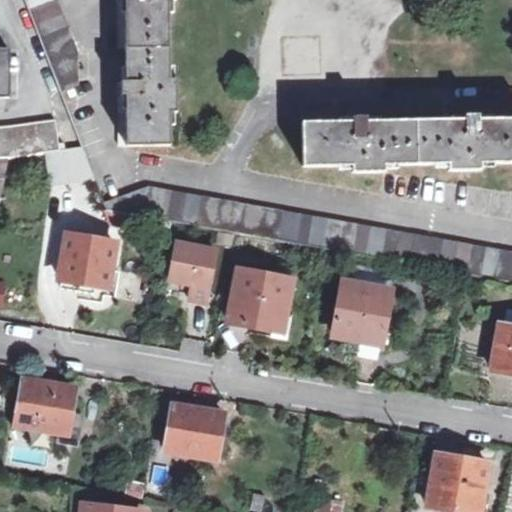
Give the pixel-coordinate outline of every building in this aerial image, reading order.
[(24,0),(61,95),(79,88),(79,51),(58,0),(24,0)] [(126,0),(128,147),(172,147),(172,112),(178,113),(177,81),(171,81),(170,1),(176,2),(176,0),(126,0)] [(0,98),(8,98),(9,50),(0,49),(0,98)] [(0,158),(7,158),(49,152),(66,150),(64,142),(59,142),(54,118),(0,125),(0,158)] [(303,167),(352,167),(352,173),(384,172),(384,166),(449,164),(449,171),(480,170),(480,164),(511,163),(511,118),(302,123),(303,167)] [(66,150),(49,152),(53,183),(93,178),(82,148),(66,150)] [(104,207),(106,211),(134,216),(511,282),(511,251),(157,189),(155,196),(133,192),(104,207)] [(134,216),(106,211),(110,222),(132,226),(134,216)] [(59,280),(81,283),(80,290),(107,296),(108,287),(116,289),(120,263),(112,261),(116,236),(69,227),(59,280)] [(216,251),(176,244),(169,281),(192,285),(189,300),(206,303),(216,251)] [(228,320),(251,325),(250,331),(288,337),(291,320),(284,318),(291,280),(237,271),(228,320)] [(333,335),(342,338),(341,344),(386,352),(390,333),(382,331),(390,292),(343,283),(333,335)] [(491,371),(511,374),(511,327),(499,325),(491,371)] [(18,427),(75,437),(81,404),(74,402),(76,392),(26,384),(18,427)] [(166,450),(223,460),(229,427),(223,426),(224,416),(174,407),(166,450)] [(457,511),(476,511),(478,505),(486,462),(434,454),(424,507),(457,511)] [(315,481),(313,494),(325,496),(328,483),(315,481)] [(325,496),(313,494),(310,511),(342,511),(344,500),(325,496)] [(89,503),(87,511),(142,511),(142,510),(89,503)]
